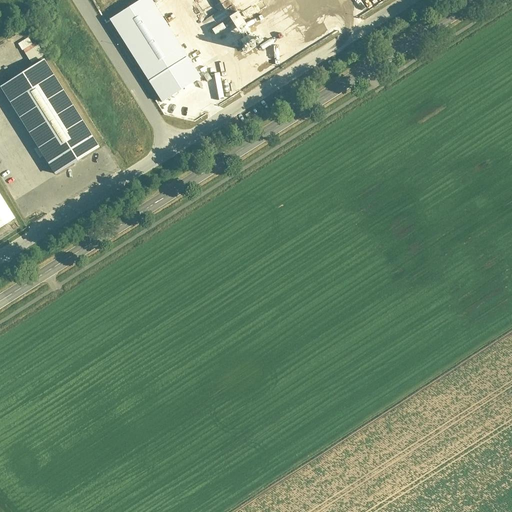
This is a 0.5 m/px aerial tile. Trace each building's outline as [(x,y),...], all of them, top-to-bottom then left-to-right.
[(291,27),(308,15),(297,0),(293,0),(280,10),(291,27)] [(18,51),(29,46),(25,39),(14,43),(18,51)] [(199,78),(180,47),(142,70),(160,101),(199,78)] [(37,58),(0,80),(0,111),(43,180),(94,148),(37,58)] [(0,202),(0,231),(13,223),(0,202)]
